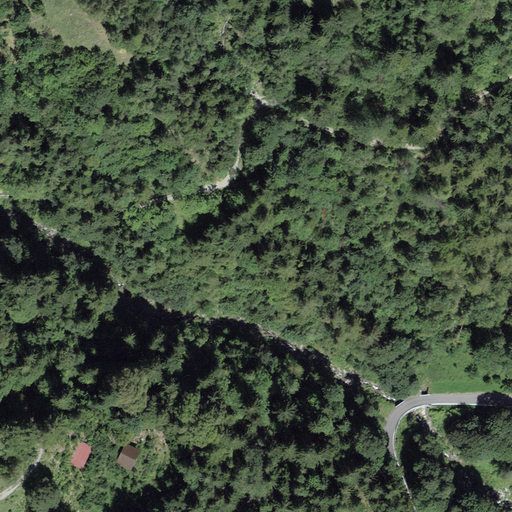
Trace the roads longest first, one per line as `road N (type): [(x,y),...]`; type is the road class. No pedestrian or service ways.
road 1 (track): [(0,186),(131,204),(202,185),(233,171),(249,111),(268,101),(360,137),(413,144),(511,71)]
road 2 (track): [(0,497),(21,485),(41,450),(40,433),(0,358),(7,296),(0,255)]
road 3 (unclassified): [(511,400),(429,399),(399,410),(389,450),(411,511)]
